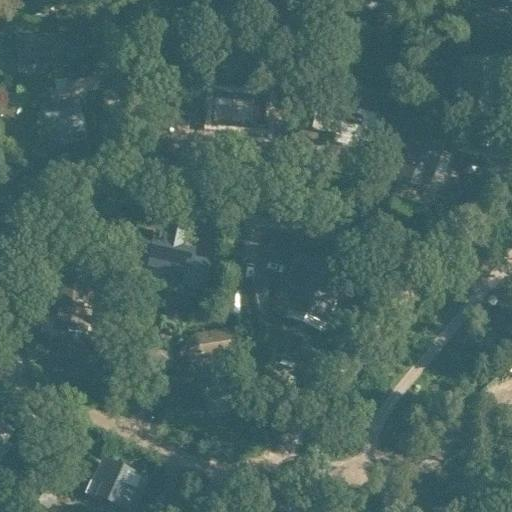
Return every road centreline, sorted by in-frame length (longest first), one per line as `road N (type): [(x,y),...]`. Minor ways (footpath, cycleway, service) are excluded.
road 1 (residential): [(111,184),(439,246)]
road 2 (residential): [(439,246),(223,482)]
road 3 (residential): [(359,471),(504,270)]
road 4 (residential): [(0,380),(223,482)]
road 5 (residential): [(111,184),(94,0)]
road 6 (residential): [(359,471),(267,471),(223,482)]
road 7 (residential): [(359,471),(415,455),(476,417)]
